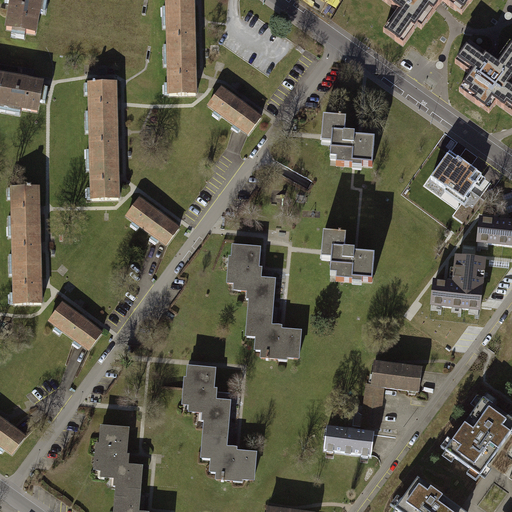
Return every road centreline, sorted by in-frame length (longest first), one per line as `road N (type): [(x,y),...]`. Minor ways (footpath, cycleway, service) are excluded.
road 1 (residential): [(342,43),(5,494)]
road 2 (residential): [(354,511),(511,297)]
road 3 (residential): [(342,43),(511,163)]
